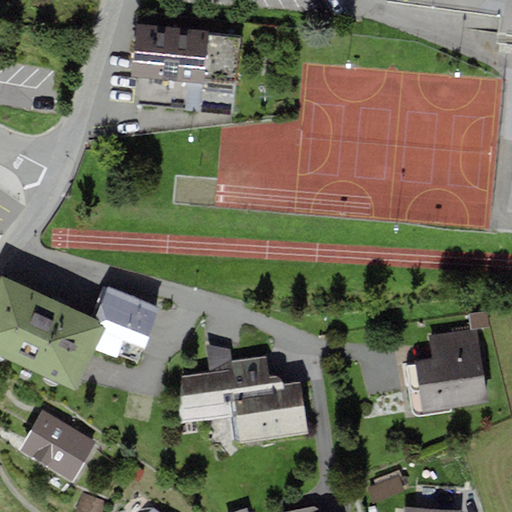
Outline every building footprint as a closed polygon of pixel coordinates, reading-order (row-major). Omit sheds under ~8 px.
[(238,34),(136,25),(133,51),(131,74),(138,74),(136,101),(230,110),(238,34)] [(56,300),(1,273),(0,275),(0,354),(74,388),(96,348),(107,324),(92,317),(56,300)] [(108,283),(92,317),(107,324),(96,348),(113,356),(117,349),(134,357),(158,306),(108,283)] [(475,329),(429,336),(432,358),(416,361),(416,363),(409,364),(407,366),(405,369),(411,410),(414,414),(420,415),(450,409),(450,405),(485,401),(475,329)] [(228,347),(205,341),(207,370),(178,373),(182,416),(237,410),(240,437),(304,431),(300,383),(280,385),(279,375),(267,376),(265,356),(229,359),(228,347)] [(93,438),(41,408),(17,450),(48,468),(69,480),(93,438)] [(100,511),(105,501),(83,493),(76,511),(100,511)]
